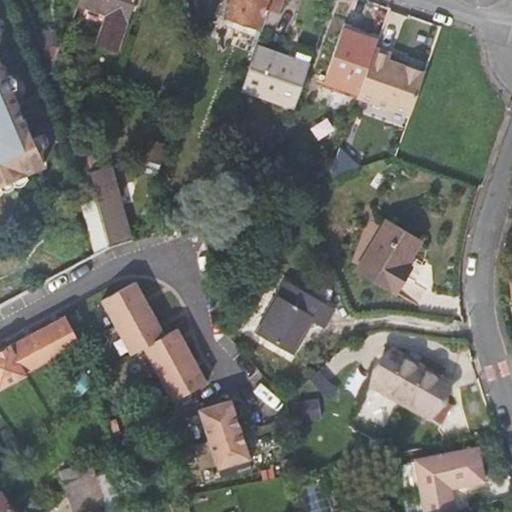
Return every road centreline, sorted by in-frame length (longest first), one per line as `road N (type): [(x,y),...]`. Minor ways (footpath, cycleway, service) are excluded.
road 1 (residential): [(263,409),(208,346),(185,279),(163,254),(109,263),(0,326)]
road 2 (residential): [(511,162),(481,282),(485,330),(511,415)]
